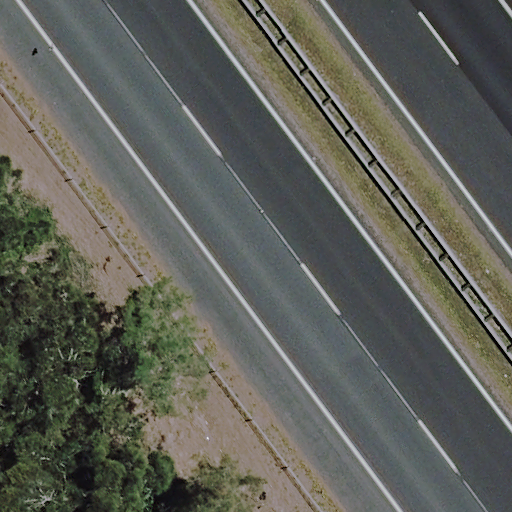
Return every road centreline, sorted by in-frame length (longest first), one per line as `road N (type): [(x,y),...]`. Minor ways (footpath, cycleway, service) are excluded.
road 1 (motorway): [(502,511),(122,0)]
road 2 (motorway): [(418,0),(511,124)]
